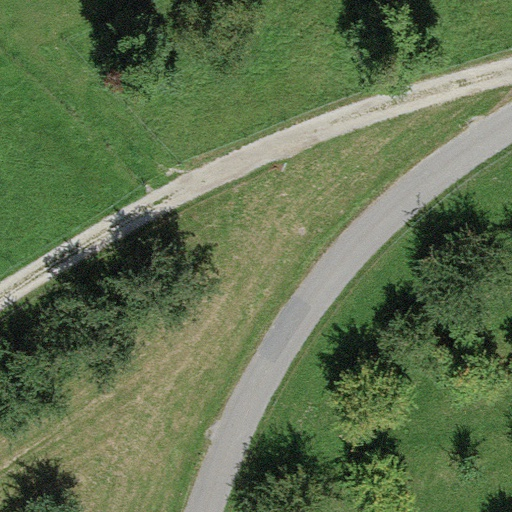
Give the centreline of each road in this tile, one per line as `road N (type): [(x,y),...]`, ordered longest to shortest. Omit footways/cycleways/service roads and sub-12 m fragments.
road 1 (track): [(0,295),(126,221),(448,87),(511,70)]
road 2 (residential): [(214,511),(257,390),(348,251),(511,123)]
